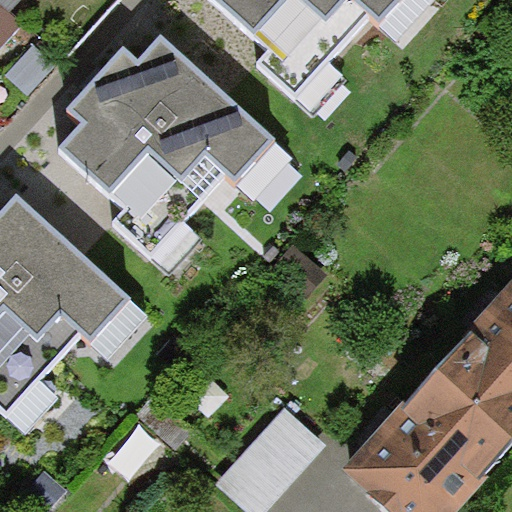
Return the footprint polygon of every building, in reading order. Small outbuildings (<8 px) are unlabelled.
[(255,65),(296,104),(372,24),(380,31),(408,0),(212,0),(267,52),(255,65)] [(0,55),(21,32),(0,13),(0,55)] [(126,211),(112,226),(150,262),(226,180),(236,190),(277,146),(164,40),(140,65),(125,51),(68,112),(84,127),(62,151),(126,211)] [(0,411),(10,420),(81,342),(89,349),(131,303),(17,200),(0,218),(0,411)] [(322,280),(286,250),(268,272),(304,301),(322,280)] [(465,511),(511,459),(511,284),(340,478),(379,511),(465,511)] [(37,511),(120,423),(66,373),(0,443),(0,479),(34,511),(37,511)] [(269,511),(325,452),(285,415),(213,493),(234,511),(269,511)]
